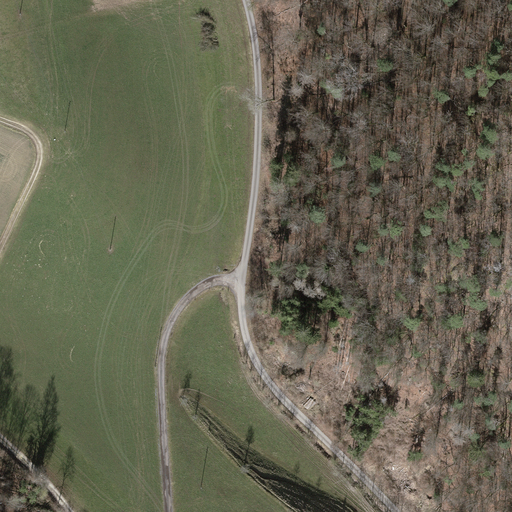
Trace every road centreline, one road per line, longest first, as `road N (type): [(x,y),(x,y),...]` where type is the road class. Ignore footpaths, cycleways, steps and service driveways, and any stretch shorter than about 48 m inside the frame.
road 1 (unclassified): [(395,511),(277,391),(247,339),(243,278),(259,96),(245,0)]
road 2 (track): [(243,278),(220,280),(184,301),(166,340),(172,511)]
road 3 (track): [(0,253),(41,160),(31,131),(0,118)]
